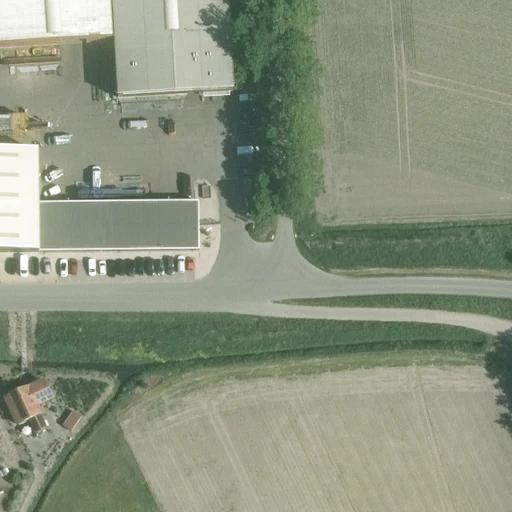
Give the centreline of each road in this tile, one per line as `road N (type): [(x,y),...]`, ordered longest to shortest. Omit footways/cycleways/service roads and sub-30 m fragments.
road 1 (unclassified): [(234,293),(271,311),(439,319),(511,332)]
road 2 (unclassified): [(234,293),(511,291)]
road 3 (unclassified): [(0,299),(234,293)]
